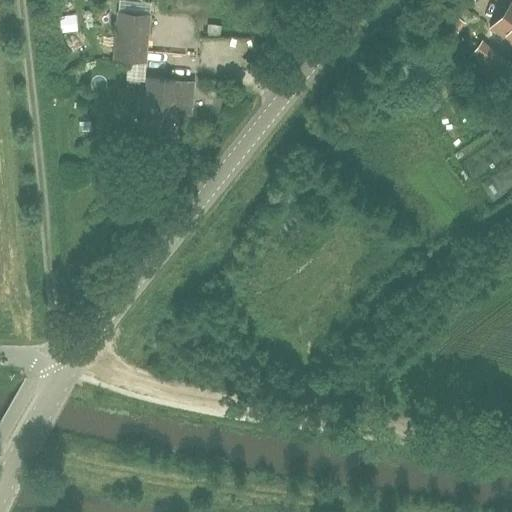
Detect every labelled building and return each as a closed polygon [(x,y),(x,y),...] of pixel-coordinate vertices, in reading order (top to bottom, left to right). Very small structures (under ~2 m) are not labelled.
[(117,11),(117,12),(112,59),(129,62),(128,77),(144,79),(145,62),(147,62),(152,13),(148,13),(148,3),(120,0),(119,11),(117,11)] [(479,3),(474,0),(463,0),(447,22),(458,31),(479,3)] [(511,2),(492,29),(511,45),(511,2)] [(509,59),(483,37),(470,54),(496,76),(509,59)] [(189,82),(148,78),(142,134),(175,137),(177,114),(184,114),(186,111),(187,101),(189,82)] [(511,161),(481,183),(493,201),(511,188),(511,161)]
